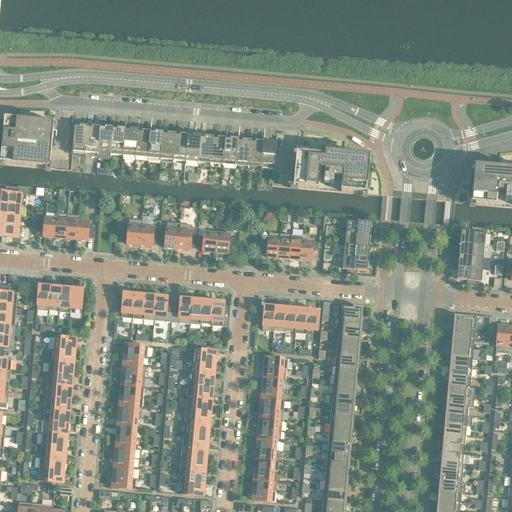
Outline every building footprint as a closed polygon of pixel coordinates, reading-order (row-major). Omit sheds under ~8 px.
[(54,125),(9,121),(8,125),(4,125),(1,166),(50,171),(54,125)] [(80,126),(79,128),(75,128),(72,152),(85,153),(87,129),(88,129),(88,127),(80,126)] [(92,129),(88,129),(87,129),(85,153),(98,154),(100,130),(101,128),(92,127),(92,129)] [(105,130),(100,130),(98,154),(110,156),(113,131),(113,129),(105,128),(105,130)] [(117,131),(113,131),(110,156),(123,157),(125,132),(126,132),(126,130),(117,130),(117,131)] [(135,158),(138,133),(138,131),(130,131),(130,133),(126,132),(125,132),(123,157),(135,158)] [(142,134),(138,133),(135,158),(148,159),(150,134),(151,134),(151,133),(142,132),(142,134)] [(155,135),(151,134),(150,134),(148,159),(161,160),(163,136),(163,134),(155,133),(155,135)] [(167,136),(163,136),(161,160),(173,161),(175,137),(176,137),(176,135),(168,134),(167,136)] [(180,137),(176,137),(175,137),(173,161),(186,162),(188,138),(188,136),(180,135),(180,137)] [(192,138),(188,138),(186,162),(198,163),(200,139),(201,139),(201,137),(193,136),(192,138)] [(205,139),(201,139),(200,139),(198,163),(211,165),(213,140),(214,138),(205,137),(205,139)] [(218,140),(213,140),(211,165),(223,166),(226,141),(226,139),(218,139),(218,140)] [(230,142),(226,141),(223,166),(236,167),(238,142),(239,141),(230,140),(230,142)] [(243,143),(238,142),(236,167),(248,168),(251,143),(251,142),(243,141),(243,143)] [(251,143),(248,168),(261,169),(263,145),(264,145),(264,143),(255,142),(255,144),(251,143)] [(268,145),(264,145),(263,145),(261,169),(274,170),(276,144),(268,143),(268,145)] [(297,147),(297,151),(293,189),(366,195),(370,153),(357,152),(356,156),(346,155),(346,151),(297,147)] [(488,168),(488,164),(475,163),(471,205),(511,208),(511,166),(499,165),(498,169),(488,168)] [(5,194),(2,193),(1,204),(26,207),(27,196),(17,195),(18,189),(5,188),(6,188),(5,194)] [(26,207),(1,204),(0,215),(25,218),(26,207)] [(25,218),(0,215),(0,219),(0,226),(22,228),(19,227),(19,218),(24,218),(25,218)] [(46,218),(45,218),(43,238),(55,239),(57,215),(56,215),(56,220),(46,219),(46,218)] [(68,216),(57,215),(55,239),(65,240),(68,216)] [(78,217),(68,216),(65,240),(76,241),(78,217)] [(79,217),(78,217),(76,241),(88,242),(88,239),(93,239),(93,240),(94,240),(95,227),(89,227),(89,222),(89,223),(79,222),(79,217)] [(362,219),(362,218),(351,217),(351,218),(351,222),(347,221),(346,234),(370,236),(371,224),(361,223),(361,219),(362,219)] [(127,243),(127,246),(140,247),(142,222),(129,220),(128,230),(122,230),(121,242),(122,242),(127,243)] [(142,222),(140,247),(152,248),(152,245),(159,245),(160,233),(153,233),(154,226),(142,225),(142,222)] [(166,234),(160,233),(159,245),(165,246),(165,249),(177,250),(180,225),(167,224),(166,234)] [(192,226),(180,225),(177,250),(190,251),(190,248),(197,249),(198,237),(191,236),(192,226)] [(22,228),(0,226),(0,237),(1,238),(1,243),(0,244),(13,245),(14,239),(21,240),(22,228)] [(461,232),(460,244),(484,246),(485,234),(481,234),(482,230),(482,229),(471,228),(471,229),(472,229),(471,233),(461,232)] [(204,237),(198,237),(197,249),(203,249),(203,252),(215,254),(217,232),(205,231),(204,237)] [(230,233),(217,232),(215,254),(228,255),(228,252),(234,252),(234,253),(236,240),(229,239),(230,233)] [(263,243),(261,255),(262,255),(267,255),(267,258),(274,259),(278,259),(279,259),(281,235),(269,234),(269,243),(263,243)] [(370,236),(346,234),(345,246),(369,248),(370,236)] [(281,235),(279,259),(284,260),(289,260),(291,236),(281,235)] [(291,236),(289,260),(295,261),(300,261),(302,242),(302,237),(291,236)] [(302,242),(300,261),(306,262),(311,262),(312,255),(312,250),(313,243),(312,243),(302,242)] [(497,243),(496,252),(504,253),(505,243),(497,243)] [(484,246),(460,244),(459,256),(483,258),(484,246)] [(369,248),(345,246),(344,258),(368,260),(369,248)] [(483,258),(459,256),(458,268),(482,270),(483,258)] [(368,260),(344,258),(342,270),(347,270),(346,274),(346,275),(357,276),(357,275),(356,275),(357,271),(367,272),(368,260)] [(494,276),(501,277),(502,267),(495,266),(494,276)] [(482,270),(458,268),(457,280),(467,281),(466,285),(466,286),(477,287),(477,286),(476,286),(477,282),(481,283),(482,270)] [(0,304),(17,306),(18,294),(9,293),(9,287),(0,286),(0,304)] [(50,288),(44,287),(39,287),(37,311),(48,312),(50,288)] [(61,289),(55,288),(50,288),(48,312),(49,312),(49,311),(58,312),(58,313),(59,313),(61,289)] [(72,290),(66,289),(61,289),(59,313),(70,314),(72,290)] [(83,291),(77,290),(72,290),(70,314),(81,315),(82,306),(88,307),(89,294),(88,294),(88,295),(83,294),(83,291)] [(117,297),(115,318),(133,320),(135,296),(134,296),(130,295),(123,295),(123,298),(118,297),(117,297)] [(135,296),(133,320),(143,321),(146,297),(145,297),(141,296),(135,296)] [(146,297),(143,321),(154,322),(156,298),(151,297),(146,297)] [(156,298),(154,322),(172,323),(174,302),(167,302),(168,299),(167,299),(162,298),(156,298)] [(174,302),(172,323),(190,325),(192,301),(186,300),(181,300),(180,300),(180,303),(174,302)] [(192,301),(190,325),(200,326),(203,302),(197,301),(192,301)] [(203,302),(200,326),(201,326),(201,325),(211,325),(210,327),(211,327),(213,303),(207,302),(203,302)] [(213,303),(211,327),(228,328),(230,307),(224,307),(225,304),(220,303),(218,303),(214,303),(213,303)] [(328,323),(330,304),(323,303),(322,322),(328,323)] [(0,315),(16,317),(17,306),(0,304),(0,315)] [(341,305),(340,319),(361,321),(362,309),(354,308),(354,306),(341,305)] [(263,323),(262,332),(274,333),(276,308),(264,307),(264,310),(259,310),(258,310),(257,322),(263,323)] [(287,309),(276,308),(274,333),(284,334),(287,309)] [(297,310),(292,310),(287,309),(284,334),(285,334),(285,332),(295,333),(295,334),(295,335),(297,310)] [(308,311),(303,311),(297,310),(295,335),(306,336),(308,311)] [(319,312),(308,311),(306,336),(307,331),(317,331),(317,332),(318,332),(319,312)] [(0,325),(15,327),(16,317),(0,315),(0,325)] [(454,317),(453,329),(475,331),(475,330),(482,331),(483,318),(463,316),(463,318),(454,317)] [(496,319),(489,318),(488,333),(494,333),(496,319)] [(340,319),(339,329),(362,331),(362,325),(361,325),(361,321),(340,319)] [(0,336),(14,338),(15,327),(0,325),(0,336)] [(501,327),(498,327),(496,354),(507,355),(510,328),(506,328),(506,327),(501,327)] [(339,329),(338,338),(360,340),(360,336),(361,336),(362,331),(339,329)] [(452,333),(451,339),(474,341),(475,331),(453,329),(453,333),(452,333)] [(0,353),(3,354),(4,348),(8,349),(8,348),(9,338),(14,338),(0,336),(0,353)] [(76,340),(55,338),(53,350),(75,352),(76,340)] [(338,338),(337,348),(360,350),(360,344),(359,344),(360,340),(338,338)] [(451,339),(451,345),(452,345),(452,349),(473,351),(474,341),(451,339)] [(148,348),(125,346),(124,356),(147,358),(148,348)] [(337,348),(336,357),(358,359),(358,356),(359,356),(360,350),(337,348)] [(450,352),(450,358),(473,360),(478,361),(479,351),(473,351),(452,349),(451,353),(450,352)] [(53,350),(52,362),(74,364),(75,352),(53,350)] [(195,351),(194,363),(215,365),(216,358),(216,353),(195,351)] [(0,370),(11,372),(12,360),(3,359),(3,354),(0,353),(0,370)] [(147,358),(124,356),(123,366),(146,368),(142,368),(143,359),(147,359),(147,358)] [(336,357),(335,367),(358,369),(359,363),(358,363),(358,359),(336,357)] [(288,360),(265,358),(264,369),(287,371),(288,360)] [(450,358),(449,364),(450,364),(450,368),(472,370),(473,360),(450,358)] [(52,362),(49,361),(48,374),(73,376),(74,364),(52,362)] [(189,374),(189,375),(214,377),(215,372),(215,365),(194,363),(193,375),(189,374)] [(146,368),(123,366),(122,377),(145,379),(146,368)] [(335,367),(334,377),(356,379),(357,375),(358,375),(358,369),(335,367)] [(448,371),(448,377),(471,379),(472,370),(450,368),(449,372),(448,371)] [(287,371),(264,369),(263,379),(286,381),(282,380),(283,371),(287,372),(287,371)] [(0,381),(10,383),(11,372),(0,370),(0,381)] [(73,376),(48,374),(47,386),(72,388),(73,376)] [(189,375),(188,387),(213,389),(214,382),(214,377),(189,375)] [(145,379),(122,377),(121,387),(144,389),(145,379)] [(334,377),(333,386),(356,388),(357,382),(356,382),(356,379),(334,377)] [(448,377),(447,383),(448,383),(448,387),(470,389),(471,379),(448,377)] [(286,381),(263,379),(262,389),(285,391),(286,381)] [(0,392),(9,393),(10,383),(0,381),(0,392)] [(72,388),(47,386),(46,398),(71,400),(72,388)] [(330,386),(329,395),(354,398),(355,394),(356,394),(356,388),(333,386),(330,386)] [(144,389),(121,387),(120,397),(143,399),(144,389)] [(188,387),(187,399),(212,401),(212,396),(213,389),(188,387)] [(447,391),(446,396),(474,399),(475,389),(470,389),(448,387),(448,391),(447,391)] [(285,391),(262,389),(261,399),(284,402),(285,391)] [(0,403),(8,404),(9,393),(0,392),(0,403)] [(329,395),(328,405),(332,405),(355,407),(355,402),(354,402),(354,398),(329,395)] [(446,396),(446,402),(447,402),(446,406),(468,408),(473,408),(474,399),(446,396)] [(143,399),(120,397),(119,407),(142,409),(143,399)] [(71,400),(46,398),(44,410),(70,412),(71,400)] [(187,399),(186,411),(211,413),(211,406),(212,401),(187,399)] [(284,402),(261,399),(260,410),(283,412),(284,402)] [(332,405),(331,415),(353,417),(353,413),(354,413),(355,407),(332,405)] [(445,410),(444,415),(467,418),(468,408),(446,406),(446,410),(445,410)] [(142,409),(119,407),(118,417),(141,419),(142,409)] [(70,412),(44,410),(43,422),(69,424),(70,412)] [(283,412),(260,410),(259,420),(282,422),(283,412)] [(186,411),(185,423),(210,425),(210,420),(211,413),(186,411)] [(331,415),(330,424),(353,426),(354,421),(352,421),(353,417),(331,415)] [(444,415),(444,421),(445,421),(445,425),(466,427),(471,428),(472,418),(467,418),(444,415)] [(141,419),(118,417),(117,427),(137,429),(138,420),(141,420),(141,419)] [(282,422),(259,420),(258,430),(281,432),(282,422)] [(69,424),(43,422),(42,434),(67,436),(69,424)] [(184,434),(183,435),(209,437),(209,430),(210,425),(185,423),(188,424),(187,434),(184,434)] [(330,424),(329,434),(351,436),(351,432),(352,432),(353,426),(330,424)] [(443,429),(443,435),(466,437),(466,427),(445,425),(444,429),(443,429)] [(137,429),(117,427),(117,438),(136,439),(137,429)] [(281,432),(258,430),(257,440),(280,442),(281,432)] [(67,436),(42,434),(41,446),(66,448),(67,436)] [(329,434),(328,443),(351,446),(352,440),(351,440),(351,436),(329,434)] [(183,435),(182,447),(208,449),(208,444),(209,437),(183,435)] [(443,435),(442,440),(443,440),(443,444),(465,446),(466,437),(443,435)] [(136,439),(117,438),(116,448),(135,450),(136,439)] [(280,442),(257,440),(257,450),(279,452),(276,452),(277,443),(280,443),(280,442)] [(328,443),(327,453),(349,455),(350,451),(351,451),(351,446),(328,443)] [(441,448),(441,454),(464,456),(465,446),(443,444),(443,448),(441,448)] [(66,448),(41,446),(40,458),(65,460),(66,448)] [(182,447),(181,459),(206,461),(207,454),(208,449),(182,447)] [(135,450),(116,448),(115,458),(134,460),(135,450)] [(279,452),(257,450),(256,461),(278,463),(279,452)] [(327,453),(327,463),(349,465),(350,459),(349,459),(349,455),(327,453)] [(441,454),(440,459),(442,459),(441,463),(463,465),(464,456),(441,454)] [(65,460),(40,458),(39,470),(64,472),(65,460)] [(134,460),(115,458),(114,468),(133,470),(134,460)] [(181,459),(180,471),(205,473),(206,468),(206,461),(181,459)] [(278,463),(256,461),(255,471),(277,473),(278,463)] [(327,463),(326,472),(347,474),(348,470),(349,470),(349,465),(327,463)] [(440,467),(439,473),(462,475),(463,465),(441,463),(441,467),(440,467)] [(133,470),(114,468),(113,478),(136,480),(132,479),(133,470)] [(64,472),(39,470),(38,482),(63,485),(64,472)] [(180,471),(179,482),(204,485),(205,478),(205,473),(180,471)] [(277,473),(255,471),(254,481),(277,483),(277,482),(273,482),(274,473),(277,473)] [(326,472),(325,482),(348,484),(348,478),(347,478),(347,474),(326,472)] [(439,473),(439,478),(440,479),(439,482),(461,484),(462,475),(439,473)] [(136,480),(113,478),(112,489),(135,491),(136,480)] [(277,483),(254,481),(253,491),(276,493),(277,483)] [(176,483),(175,494),(182,494),(182,495),(203,497),(204,485),(179,482),(179,483),(183,483),(183,484),(176,483)] [(325,482),(324,491),(346,493),(346,489),(347,489),(348,484),(325,482)] [(438,486),(437,492),(460,494),(464,494),(465,485),(461,484),(439,482),(439,486),(438,486)] [(73,490),(61,489),(60,496),(72,497),(73,490)] [(276,493),(253,491),(252,502),(275,504),(276,493)] [(324,491),(323,501),(346,503),(347,497),(345,497),(346,493),(324,491)] [(100,492),(99,499),(111,501),(111,499),(112,493),(100,492)] [(437,492),(437,498),(438,498),(438,502),(459,504),(460,494),(437,492)] [(323,501),(322,510),(339,511),(344,511),(344,508),(346,509),(346,503),(323,501)] [(213,503),(201,502),(200,509),(212,510),(213,503)] [(436,505),(436,511),(446,511),(458,511),(459,504),(438,502),(437,505),(436,505)]
